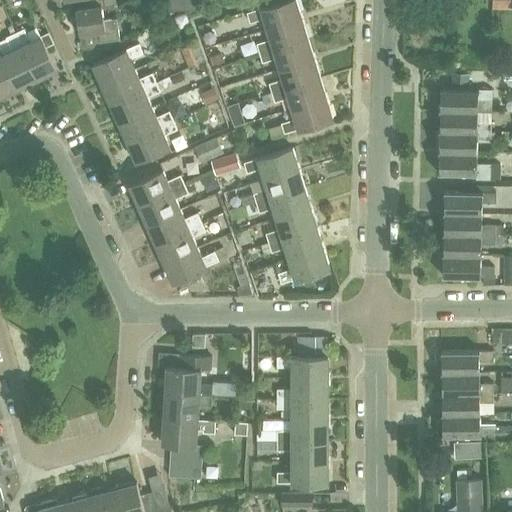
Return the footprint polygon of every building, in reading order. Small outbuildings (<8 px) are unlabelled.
[(193,0),(167,0),(168,10),(194,8),(193,0)] [(266,28),(302,17),(296,0),(283,0),(246,12),(249,21),(263,17),(266,28)] [(103,4),(84,6),(75,8),(79,33),(97,30),(99,42),(101,41),(103,48),(121,40),(120,38),(119,38),(116,17),(104,19),(102,5),(104,5),(103,4)] [(149,10),(137,15),(142,27),(154,23),(149,10)] [(162,21),(168,34),(180,29),(175,16),(172,17),(162,21)] [(308,37),(302,17),(266,28),(270,38),(256,42),(259,52),(308,37)] [(155,39),(168,34),(162,21),(155,24),(156,24),(150,26),(155,39)] [(15,32),(37,78),(56,69),(46,47),(55,43),(49,31),(30,40),(24,28),(15,32)] [(18,87),(37,78),(15,32),(6,36),(11,49),(2,53),(18,87)] [(314,57),(308,37),(259,52),(262,61),(275,57),(279,68),(314,57)] [(134,68),(130,58),(143,52),(139,42),(92,63),(100,83),(134,68)] [(202,52),(186,58),(189,67),(205,61),(202,52)] [(0,95),(18,87),(2,53),(0,54),(0,95)] [(282,78),(269,82),(272,92),(320,76),(314,57),(279,68),(282,78)] [(109,102),(155,81),(151,72),(139,78),(134,68),(100,83),(109,102)] [(288,97),(291,107),(327,96),(320,76),(272,92),(274,101),(288,97)] [(118,121),(151,106),(147,97),(160,91),(155,81),(109,102),(118,121)] [(492,99),(492,89),(477,88),(477,89),(440,89),(439,109),(477,109),(477,98),(492,99)] [(281,122),(285,132),(333,117),(327,96),(291,107),(294,118),(281,122)] [(173,120),(172,119),(169,110),(156,116),(151,106),(118,121),(126,140),(173,120)] [(489,109),(477,109),(439,109),(439,131),(491,131),(492,121),(491,121),(491,109),(489,109)] [(173,120),(126,140),(135,160),(169,145),(164,134),(177,129),(173,120)] [(491,140),(491,131),(439,131),(439,151),(476,152),(476,151),(476,140),(491,140)] [(201,162),(220,154),(223,153),(216,137),(194,146),(201,162)] [(264,178),(300,167),(294,146),(244,161),(248,172),(261,168),(264,178)] [(215,175),(241,167),(237,151),(210,159),(215,175)] [(491,152),(476,151),(476,152),(439,151),(438,172),(477,173),(476,178),(490,178),(491,152)] [(300,167),(264,178),(265,181),(252,185),(254,192),(257,202),(306,187),(300,167)] [(139,204),(184,183),(180,174),(169,179),(164,169),(130,184),(139,204)] [(147,223),(181,207),(177,198),(189,192),(184,183),(139,204),(147,223)] [(445,212),(482,213),(482,201),(496,202),(496,191),(475,191),(475,184),(465,184),(465,191),(445,191),(445,212)] [(276,218),(312,207),(306,187),(257,202),(260,211),(273,207),(276,218)] [(156,242),(202,221),(209,218),(205,209),(198,211),(186,217),(181,207),(147,223),(156,242)] [(269,242),(318,227),(312,207),(276,218),(279,229),(266,233),(269,242)] [(482,223),(482,213),(445,212),(444,233),(504,234),(504,224),(482,223)] [(164,261),(198,246),(194,235),(206,230),(202,221),(156,242),(164,261)] [(288,258),(324,247),(318,227),(269,242),(272,251),(285,247),(288,258)] [(253,240),(249,228),(239,231),(238,230),(236,231),(240,244),(253,240)] [(504,243),(504,234),(444,233),(444,254),(481,255),(482,243),(504,243)] [(198,246),(164,261),(173,280),(177,278),(181,288),(190,284),(185,274),(219,259),(228,256),(224,246),(215,250),(203,256),(198,246)] [(324,247),(288,258),(291,268),(278,272),(281,282),(294,278),(331,267),(324,247)] [(481,265),(481,255),(444,254),(444,274),(483,275),(483,284),(495,283),(495,266),(481,265)] [(239,295),(253,293),(250,281),(246,272),(237,275),(240,285),(237,286),(239,295)] [(511,328),(502,329),(503,345),(511,344),(511,328)] [(205,345),(206,332),(193,332),(193,344),(205,345)] [(479,371),(479,359),(493,359),(493,350),(442,350),(442,372),(479,371)] [(201,393),(212,394),(213,382),(202,381),(203,366),(213,366),(214,355),(182,353),(182,365),(168,364),(166,391),(201,393)] [(294,376),(330,376),(330,355),(279,355),(279,366),(294,366),(294,376)] [(442,392),(493,392),(493,382),(479,382),(479,371),(442,372),(442,392)] [(330,397),(330,376),(294,376),(294,388),(279,388),(279,397),(330,397)] [(212,405),(212,394),(201,393),(166,391),(164,416),(200,418),(200,404),(212,405)] [(442,413),(479,413),(479,402),(493,402),(493,392),(442,392),(442,413)] [(252,409),(252,396),(239,395),(239,408),(252,409)] [(330,418),(330,397),(279,397),(279,408),(294,408),(294,418),(330,418)] [(479,413),(442,413),(442,420),(437,420),(437,432),(442,432),(442,435),(494,435),(494,423),(479,423),(479,413)] [(216,419),(200,418),(164,416),(163,442),(172,442),(172,459),(203,461),(204,444),(198,444),(199,428),(204,429),(203,431),(215,432),(216,419)] [(330,439),(330,418),(294,418),(294,429),(279,429),(279,439),(330,439)] [(248,434),(248,421),(235,420),(235,433),(248,434)] [(511,437),(511,424),(495,424),(495,437),(511,437)] [(330,460),(330,439),(279,439),(279,449),(293,449),(293,460),(330,460)] [(469,442),(469,458),(484,458),(484,441),(469,442)] [(202,477),(203,461),(172,459),(171,475),(202,477)] [(330,482),(330,460),(293,460),(293,471),(279,471),(279,482),(283,482),(283,491),(311,491),(311,482),(330,482)] [(458,479),(472,478),(471,469),(457,470),(458,479)] [(483,511),(482,477),(456,479),(457,511),(483,511)] [(137,480),(112,487),(118,511),(171,511),(165,487),(153,490),(141,493),(137,480)] [(118,511),(112,487),(102,490),(101,486),(89,489),(90,493),(87,494),(91,511),(118,511)] [(313,491),(311,491),(283,491),(282,491),(282,504),(313,505),(313,491)] [(91,511),(87,494),(62,500),(65,511),(91,511)] [(65,511),(62,500),(54,503),(53,499),(41,502),(42,506),(37,507),(37,511),(65,511)]
